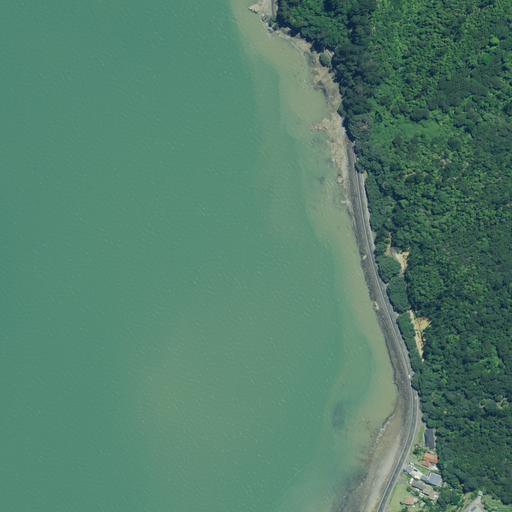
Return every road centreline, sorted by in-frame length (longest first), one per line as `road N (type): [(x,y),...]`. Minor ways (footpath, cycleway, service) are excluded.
road 1 (primary): [(380,511),(411,434),(411,377),(370,250),(348,87),(330,48),(284,17),(280,0)]
road 2 (track): [(424,416),(456,454),(456,470),(495,498),(511,498)]
